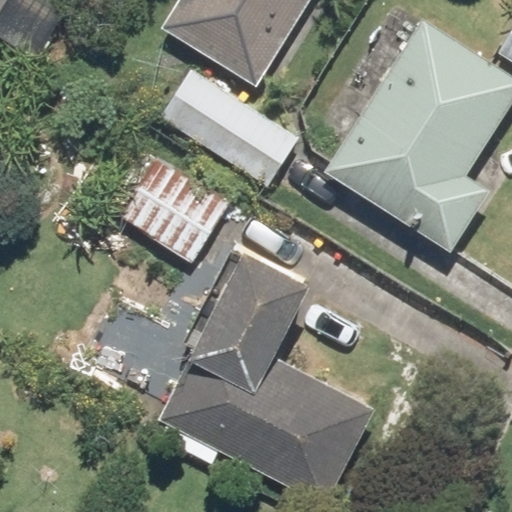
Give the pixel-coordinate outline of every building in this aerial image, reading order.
[(0,0),(0,21),(13,0),(0,0)] [(262,74),(305,0),(186,0),(174,22),(262,74)] [(511,87),(418,23),(324,161),(427,231),(511,106),(511,87)] [(511,35),(503,51),(511,56),(511,35)] [(296,135),(190,67),(157,119),(263,187),(296,135)] [(226,198),(157,158),(121,219),(189,260),(226,198)] [(369,412),(265,355),(309,277),(246,242),(157,400),(160,402),(158,405),(323,496),(369,412)]
